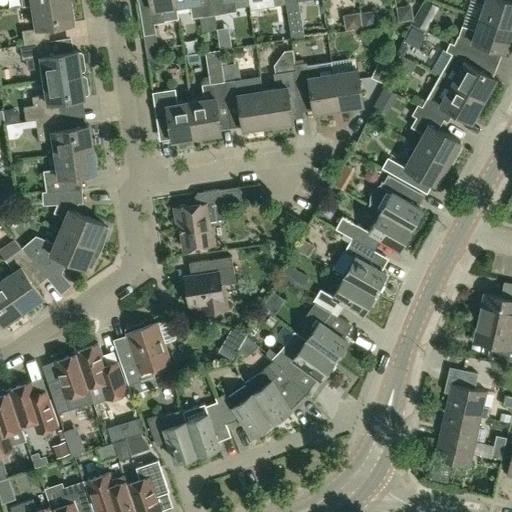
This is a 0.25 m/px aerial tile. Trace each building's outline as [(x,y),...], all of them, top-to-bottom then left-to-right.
[(69,0),(64,0),(32,5),(36,28),(21,30),(24,44),(20,45),(48,41),(46,27),(73,23),(69,0)] [(143,34),(155,33),(153,23),(164,22),(162,7),(176,5),(174,0),(140,0),(138,0),(143,34)] [(213,14),(211,0),(174,0),(176,5),(189,3),(191,18),(199,16),(201,32),(216,30),(213,14)] [(234,0),(211,0),(213,14),(236,11),(234,0)] [(262,0),(263,7),(285,3),(286,8),(284,0),(262,0)] [(284,0),(286,8),(297,6),(296,0),(284,0)] [(470,0),(483,4),(479,17),(511,27),(511,1),(507,0),(470,0)] [(421,11),(415,22),(427,28),(433,17),(421,11)] [(449,42),(477,55),(481,44),(506,52),(507,48),(509,49),(511,48),(511,45),(511,27),(479,17),(475,30),(461,26),(458,36),(457,36),(453,44),(449,42)] [(50,54),(48,41),(20,45),(22,59),(27,58),(28,69),(41,67),(43,79),(80,74),(80,72),(83,71),(85,69),(82,54),(80,52),(77,52),(77,50),(50,54)] [(439,75),(483,100),(495,78),(473,66),(477,55),(449,42),(445,51),(451,54),(446,63),(439,75)] [(383,83),(393,60),(381,54),(371,77),(383,83)] [(331,61),(306,65),(306,62),(294,64),(295,70),(298,89),(309,87),(313,112),(338,108),(332,73),(331,61)] [(332,73),(338,108),(362,104),(357,69),(332,73)] [(261,90),(267,125),(292,121),(288,96),(299,94),(298,89),(295,70),(273,73),(275,88),(261,90)] [(223,81),(227,106),(238,104),(242,129),(267,125),(261,90),(248,92),(247,84),(242,78),(235,79),(224,81),(223,72),(222,73),(223,81)] [(80,74),(43,79),(46,94),(31,96),(33,105),(23,106),(25,120),(60,115),(58,101),(84,97),(84,95),(86,95),(88,92),(86,77),(83,75),(81,76),(80,74)] [(470,122),(483,100),(439,75),(421,107),(417,104),(443,119),(448,109),(470,122)] [(190,101),(195,136),(220,132),(216,107),(227,106),(223,81),(217,82),(209,83),(201,84),(203,99),(190,101)] [(195,136),(190,101),(176,103),(174,88),(152,92),(156,117),(167,115),(171,140),(195,136)] [(437,129),(443,119),(417,104),(411,114),(415,117),(410,126),(423,133),(416,145),(447,163),(448,162),(450,163),(452,162),(460,149),(459,146),(457,145),(460,141),(437,129)] [(62,129),(60,115),(25,120),(25,121),(35,119),(38,142),(53,139),(55,154),(92,148),(88,125),(62,129)] [(447,163),(416,145),(404,167),(387,157),(381,168),(407,182),(413,172),(435,185),(447,163)] [(43,171),(46,191),(82,189),(81,174),(95,172),(92,148),(55,154),(57,169),(43,171)] [(387,174),(380,186),(378,185),(374,188),(371,192),(369,197),(369,203),(368,205),(379,211),(410,229),(411,228),(414,227),(418,220),(417,217),(422,208),(414,204),(420,193),(387,174)] [(59,231),(100,248),(108,228),(102,225),(103,223),(74,211),(77,203),(82,203),(82,189),(46,191),(42,191),(43,205),(57,204),(54,213),(60,215),(63,222),(59,231)] [(196,193),(193,197),(194,205),(174,208),(176,222),(179,222),(183,249),(209,245),(207,234),(210,234),(209,221),(223,219),(218,189),(196,193)] [(410,229),(379,211),(368,231),(342,216),(335,229),(349,237),(384,257),(384,256),(369,248),(376,236),(399,249),(404,240),(407,240),(411,233),(410,229)] [(91,268),(100,248),(59,231),(54,243),(45,239),(41,248),(30,258),(46,277),(66,260),(84,268),(85,266),(91,268)] [(343,275),(343,276),(374,293),(374,292),(378,292),(382,285),(380,281),(385,273),(378,268),(384,257),(349,237),(351,238),(344,249),(343,248),(332,269),(343,275)] [(13,271),(1,280),(22,310),(42,297),(35,287),(46,277),(30,258),(21,248),(5,259),(13,271)] [(224,309),(222,298),(220,284),(235,282),(231,256),(188,263),(190,276),(184,276),(189,306),(195,305),(195,307),(204,306),(205,312),(224,309)] [(319,289),(312,300),(348,323),(348,322),(332,313),(340,301),(362,313),(367,305),(371,304),(375,297),(373,294),(374,293),(343,276),(332,296),(319,289)] [(0,320),(2,324),(22,310),(1,280),(0,280),(0,320)] [(511,282),(508,298),(484,293),(479,316),(511,323),(511,282)] [(313,329),(305,339),(334,360),(334,359),(338,359),(343,353),(341,349),(347,341),(340,336),(348,323),(312,300),(312,301),(315,302),(305,316),(307,324),(313,329)] [(511,335),(511,336),(511,334),(511,323),(479,316),(474,340),(498,345),(495,357),(511,360),(511,335)] [(157,385),(154,376),(150,366),(169,360),(163,343),(177,338),(170,318),(145,326),(144,323),(126,329),(127,332),(126,333),(134,358),(120,363),(131,394),(157,385)] [(280,349),(271,358),(299,388),(300,387),(287,375),(299,364),(320,379),(326,371),(330,370),(334,364),(333,360),(334,360),(305,339),(293,331),(280,349)] [(74,350),(92,401),(93,403),(122,393),(125,387),(116,361),(104,365),(97,343),(74,350)] [(92,401),(74,350),(74,351),(75,353),(53,361),(60,383),(48,387),(57,413),(92,401)] [(246,384),(271,422),(271,421),(275,422),(282,418),(282,414),(290,409),(285,401),(299,388),(271,358),(272,360),(256,375),(245,382),(246,384)] [(7,389),(20,428),(25,441),(26,440),(21,428),(20,425),(33,421),(36,432),(58,425),(46,390),(34,394),(30,381),(7,389)] [(489,407),(483,405),(487,390),(451,382),(446,408),(481,416),(486,417),(489,407)] [(224,393),(214,397),(228,432),(229,432),(223,419),(237,413),(251,435),(260,429),(263,430),(270,426),(270,422),(271,422),(246,384),(227,397),(224,393)] [(12,445),(25,441),(20,428),(7,389),(8,392),(6,392),(5,390),(1,388),(0,388),(0,452),(13,448),(12,445)] [(511,396),(505,395),(503,405),(511,406),(511,396)] [(228,432),(214,397),(216,402),(204,406),(204,404),(183,411),(182,409),(181,409),(196,453),(197,453),(201,455),(208,453),(209,449),(219,446),(216,438),(228,432)] [(446,408),(440,433),(475,441),(481,416),(446,408)] [(196,454),(196,453),(181,409),(160,417),(159,414),(146,418),(154,441),(166,436),(174,461),(184,458),(187,460),(194,457),(196,454)] [(128,420),(132,434),(143,431),(139,417),(128,420)] [(131,453),(149,447),(140,433),(126,437),(131,453)] [(475,441),(440,433),(434,458),(469,466),(475,441)] [(494,445),(504,447),(506,437),(496,435),(494,445)] [(504,447),(494,445),(491,455),(501,458),(504,447)] [(123,475),(135,511),(160,511),(161,511),(155,496),(167,492),(156,460),(135,467),(139,479),(127,483),(124,475),(123,475)] [(135,511),(123,475),(110,479),(108,472),(87,480),(86,481),(96,511),(135,511)] [(49,506),(50,511),(87,511),(89,511),(81,489),(60,497),(63,505),(50,509),(49,506)] [(50,511),(49,506),(36,510),(32,499),(10,506),(11,511),(50,511)]
